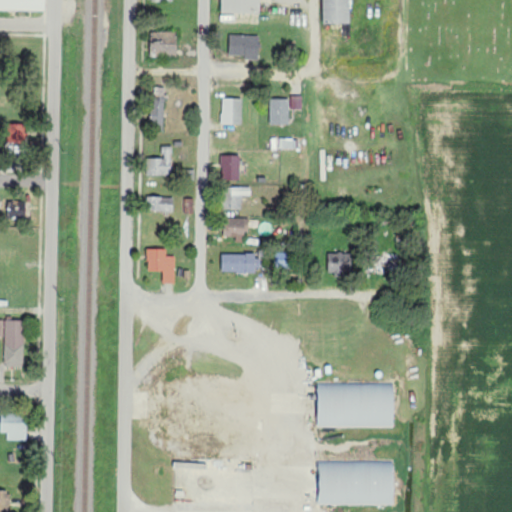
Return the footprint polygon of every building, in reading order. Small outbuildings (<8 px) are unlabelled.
[(151,32),(151,56),(177,57),(177,32),(151,32)] [(259,59),(260,36),(230,35),(229,58),(259,59)] [(164,130),(165,88),(153,88),(152,130),(164,130)] [(291,109),(302,109),(302,96),(291,96),(291,109)] [(222,125),(242,125),(243,99),(223,99),(222,125)] [(290,99),(271,99),(270,124),(289,125),(290,99)] [(170,147),(163,147),(163,159),(149,158),(149,175),(169,175),(170,147)] [(222,180),(241,180),(241,156),(222,155),(222,180)] [(158,211),(174,212),(174,198),(158,198),(158,211)] [(9,202),(8,215),(25,216),(26,202),(9,202)] [(245,240),(246,219),(225,218),(224,239),(245,240)] [(163,284),(175,284),(176,257),(167,257),(167,249),(148,249),(148,272),(164,272),(163,284)] [(223,273),(258,273),(258,254),(222,255),(223,273)] [(22,321),(0,320),(0,337),(1,338),(1,363),(22,364),(22,321)] [(319,427),(394,428),(395,384),(320,383),(319,427)] [(8,432),(8,440),(27,440),(27,416),(2,415),(1,432),(8,432)] [(395,506),(395,461),(321,460),(320,505),(395,506)]
